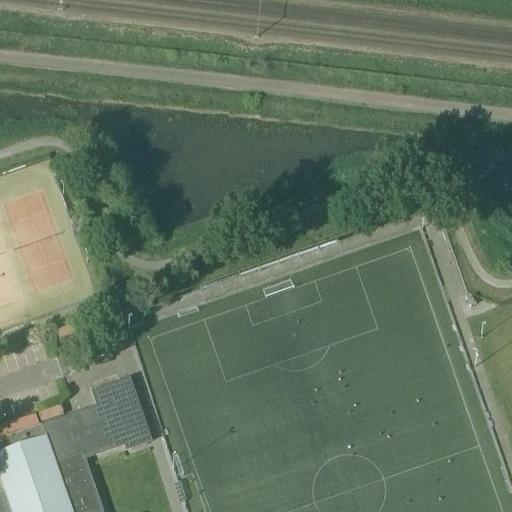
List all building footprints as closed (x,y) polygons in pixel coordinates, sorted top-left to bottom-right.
[(129,440),(128,441),(131,451),(147,446),(125,381),(91,393),(96,408),(116,402),(129,440)] [(96,511),(78,458),(128,441),(129,440),(116,402),(96,408),(42,427),(71,511),(96,511)] [(61,407),(38,415),(41,425),(64,417),(61,407)] [(35,415),(0,426),(0,437),(38,425),(35,415)] [(71,511),(42,427),(41,427),(42,429),(0,444),(0,482),(4,494),(0,495),(0,511),(71,511)]
